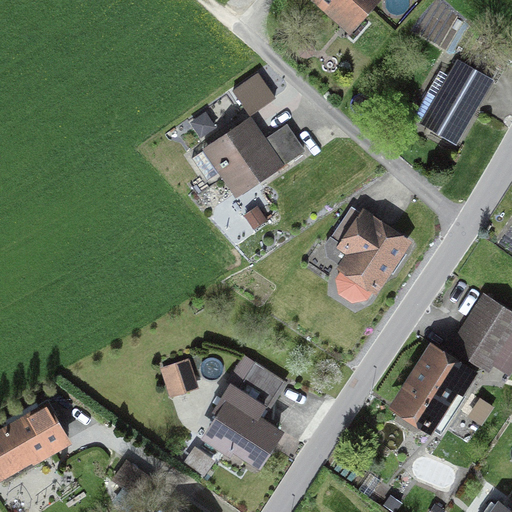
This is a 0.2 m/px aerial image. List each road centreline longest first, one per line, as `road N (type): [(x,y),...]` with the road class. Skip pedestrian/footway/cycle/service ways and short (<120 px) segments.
road 1 (tertiary): [(511,151),(277,511)]
road 2 (track): [(206,0),(466,224)]
